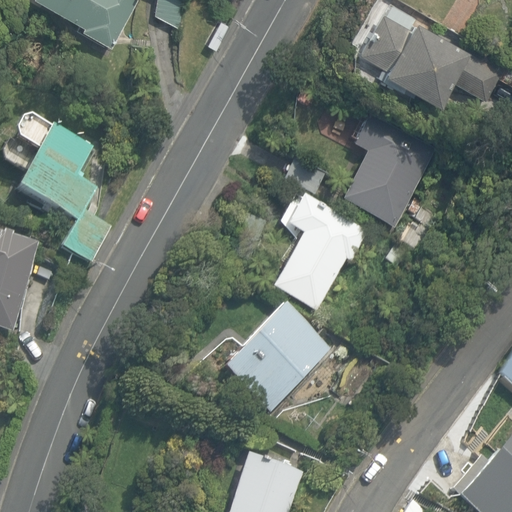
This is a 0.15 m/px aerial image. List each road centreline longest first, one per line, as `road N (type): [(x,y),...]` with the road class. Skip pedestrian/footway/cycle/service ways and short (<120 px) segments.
road 1 (tertiary): [(284,0),(87,355),(28,511)]
road 2 (residential): [(364,511),(445,382),(511,294)]
